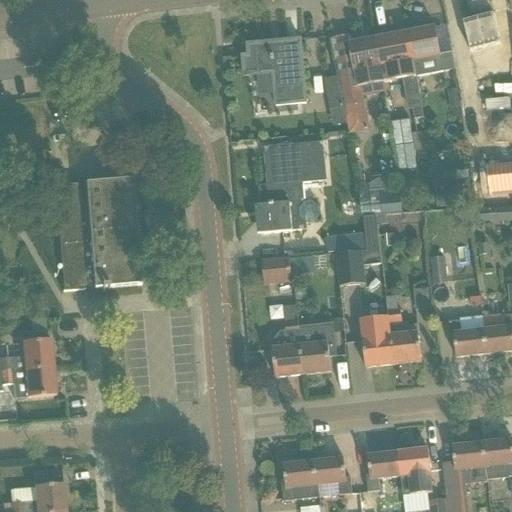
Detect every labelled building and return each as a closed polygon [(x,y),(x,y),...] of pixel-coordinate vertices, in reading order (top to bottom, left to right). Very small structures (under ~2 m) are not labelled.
[(463,22),(460,23),(468,55),(470,54),(474,67),(504,60),(511,57),(511,19),(506,20),(504,12),(495,15),(494,14),(473,19),(472,16),(462,18),(463,22)] [(436,28),(408,34),(416,78),(455,72),(452,54),(441,56),(436,28)] [(412,136),(415,153),(429,151),(420,94),(419,95),(408,34),(377,40),(385,83),(403,80),(409,111),(413,110),(418,135),(412,136)] [(349,126),(350,136),(369,132),(363,99),(387,94),(385,83),(377,40),(349,46),(351,59),(334,63),(338,79),(339,82),(341,82),(346,105),(344,105),(345,111),(348,126),(349,126)] [(273,75),(276,107),(307,105),(301,41),(247,46),(249,57),(242,58),(244,77),(258,75),(259,77),(273,75)] [(338,79),(324,81),(329,108),(344,105),(346,105),(341,82),(339,82),(338,79)] [(457,92),(448,93),(450,110),(460,109),(457,92)] [(345,111),(333,113),(335,128),(348,126),(345,111)] [(390,124),(396,172),(416,170),(409,121),(390,124)] [(261,208),(255,208),(258,236),(263,235),(283,234),(308,231),(307,225),(315,224),(321,218),(320,210),(314,204),(306,205),(303,185),(311,185),(308,147),(307,145),(264,149),(267,187),(260,188),(261,208)] [(511,164),(487,166),(490,194),(511,192),(511,164)] [(469,180),(455,182),(458,206),(472,204),(469,180)] [(54,188),(63,293),(141,287),(132,181),(54,188)] [(369,184),(357,186),(361,218),(363,217),(377,216),(377,218),(403,215),(401,201),(400,192),(370,195),(369,184)] [(454,187),(435,189),(437,209),(456,207),(454,187)] [(501,209),(470,211),(471,224),(511,222),(511,212),(511,209),(501,209)] [(356,238),(327,241),(329,254),(338,253),(338,255),(339,257),(362,254),(368,254),(366,238),(366,237),(356,238)] [(362,254),(339,257),(342,288),(365,285),(363,269),(362,254)] [(262,262),(264,286),(284,284),(292,284),(290,259),(282,260),(262,262)] [(445,259),(431,261),(434,286),(448,285),(445,259)] [(415,291),(416,312),(429,311),(428,291),(415,291)] [(272,350),(276,380),(304,377),(298,329),(296,307),(283,309),(286,333),(281,333),(274,341),(276,350),(272,350)] [(297,307),(296,307),(298,329),(304,377),(331,374),(329,355),(337,354),(333,325),(299,328),(297,307)] [(400,312),(388,313),(388,319),(394,367),(422,364),(418,334),(405,336),(404,328),(403,324),(401,324),(400,312)] [(484,331),(487,356),(511,353),(511,316),(505,317),(483,320),(485,331),(484,331)] [(369,321),(361,322),(363,335),(363,340),(363,341),(366,369),(394,367),(388,319),(369,321)] [(455,340),(457,359),(487,356),(484,331),(462,334),(460,322),(448,324),(451,341),(455,340)] [(0,361),(0,374),(53,369),(51,342),(32,343),(22,344),(24,359),(0,361)] [(13,387),(14,401),(27,400),(56,398),(53,369),(0,374),(0,393),(2,393),(2,387),(13,387)] [(511,441),(483,445),(487,484),(488,484),(488,482),(510,480),(510,479),(511,478),(511,441)] [(447,511),(468,511),(466,487),(487,484),(483,445),(453,448),(454,464),(442,465),(444,485),(446,501),(447,511)] [(401,478),(403,498),(433,495),(430,475),(431,475),(429,451),(398,454),(401,478)] [(366,477),(368,494),(380,493),(379,481),(401,478),(398,454),(368,458),(370,476),(366,477)] [(339,485),(340,497),(352,496),(350,479),(346,479),(344,460),(314,464),(317,488),(339,485)] [(282,486),(283,504),(295,502),(294,490),(317,488),(314,464),(283,467),(286,486),(282,486)] [(10,511),(65,511),(63,486),(35,489),(36,504),(10,506),(10,511)] [(430,511),(447,511),(446,501),(429,503),(430,511)]
